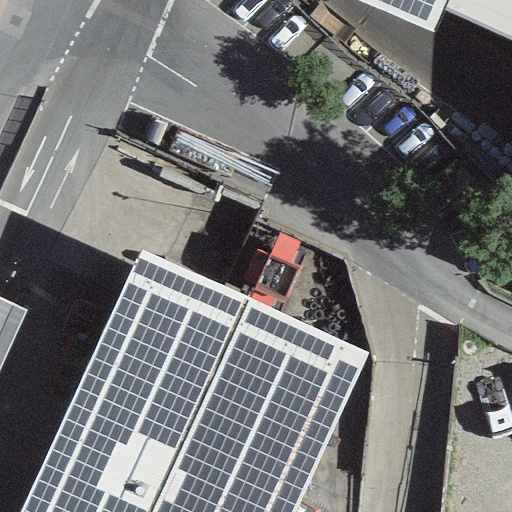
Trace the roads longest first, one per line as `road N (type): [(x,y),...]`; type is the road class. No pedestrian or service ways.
road 1 (residential): [(28,19),(306,136),(446,274)]
road 2 (residential): [(425,511),(446,274)]
